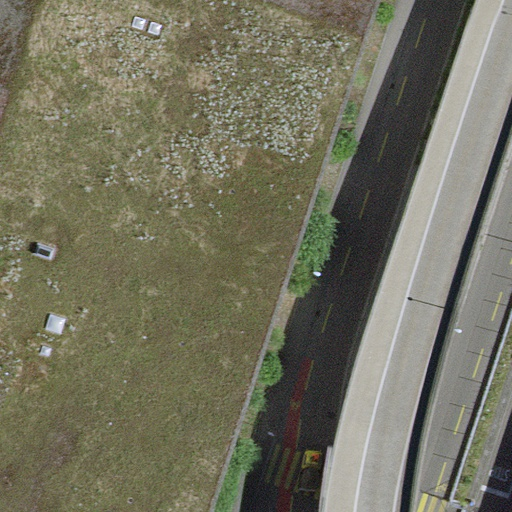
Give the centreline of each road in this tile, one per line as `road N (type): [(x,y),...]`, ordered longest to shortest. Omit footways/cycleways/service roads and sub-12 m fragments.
road 1 (unclassified): [(444,0),(284,511)]
road 2 (motorway): [(511,0),(376,416),(358,511)]
road 3 (unclassified): [(403,499),(511,180)]
